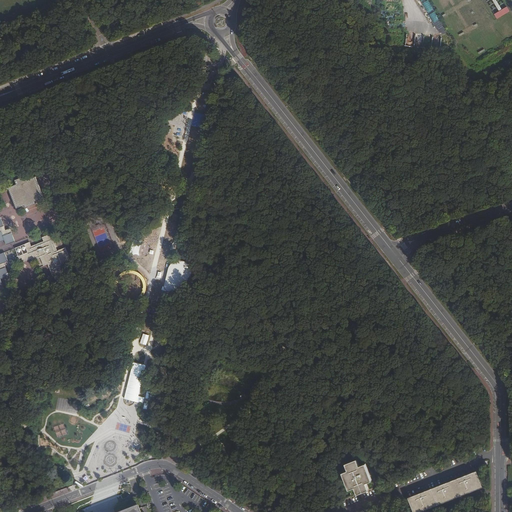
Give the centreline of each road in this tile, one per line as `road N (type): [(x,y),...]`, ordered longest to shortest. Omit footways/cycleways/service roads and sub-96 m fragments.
road 1 (tertiary): [(394,252),(238,57)]
road 2 (tertiary): [(500,455),(499,389),(394,252)]
road 3 (residential): [(29,511),(154,464),(238,511)]
road 4 (unclassified): [(0,96),(170,29)]
road 5 (residential): [(500,455),(379,497),(377,511)]
road 6 (unclassified): [(511,205),(394,252)]
